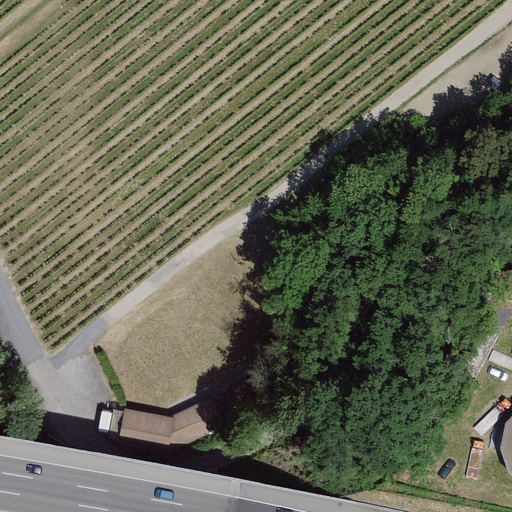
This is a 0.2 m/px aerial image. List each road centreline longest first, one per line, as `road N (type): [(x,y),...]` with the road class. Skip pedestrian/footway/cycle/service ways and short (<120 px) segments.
road 1 (unclassified): [(106,466),(230,456),(314,404),(350,364),(416,241),(471,202),(511,192)]
road 2 (unclassified): [(106,466),(39,368),(0,279)]
